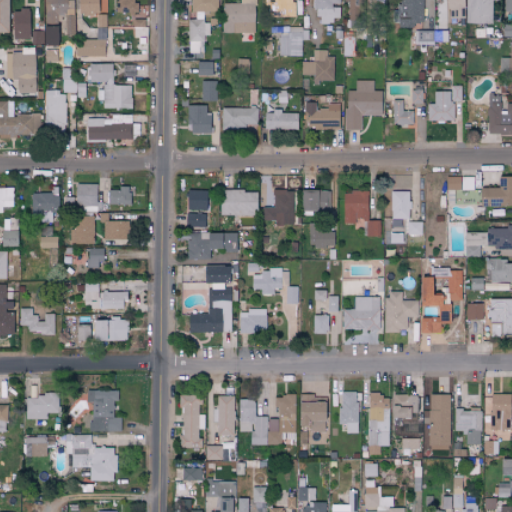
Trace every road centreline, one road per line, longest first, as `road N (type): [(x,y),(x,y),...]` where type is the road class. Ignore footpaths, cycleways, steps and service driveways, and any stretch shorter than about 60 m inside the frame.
road 1 (residential): [(161,511),(167,0)]
road 2 (residential): [(0,166),(511,161)]
road 3 (residential): [(0,364),(511,365)]
